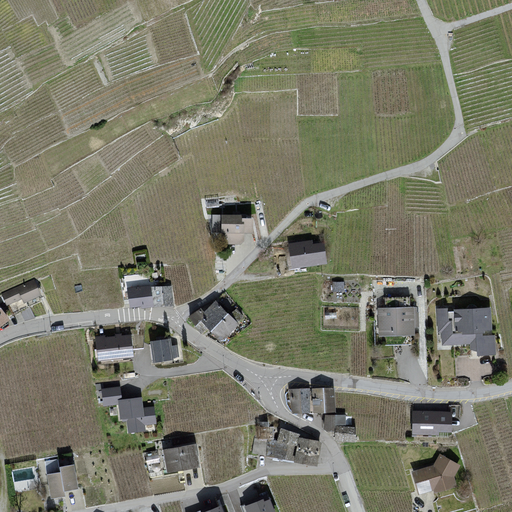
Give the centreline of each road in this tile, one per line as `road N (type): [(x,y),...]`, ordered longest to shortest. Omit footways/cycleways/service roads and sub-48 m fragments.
road 1 (unclassified): [(437,32),(458,116),(455,140),(412,168),(301,207),(174,321)]
road 2 (residential): [(342,466),(273,469),(92,511)]
road 3 (residential): [(269,381),(321,378),(454,394),(511,385)]
road 4 (residential): [(147,315),(42,324),(0,339)]
